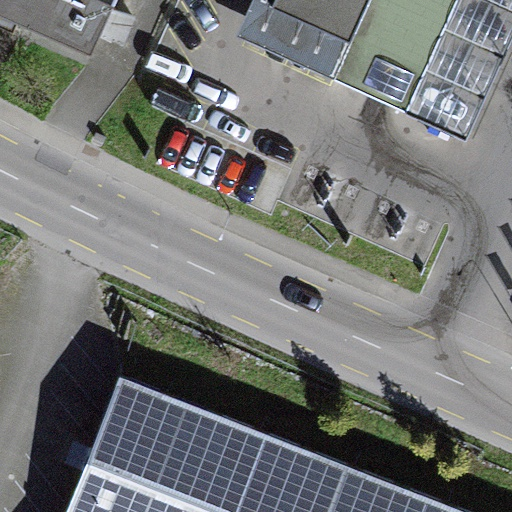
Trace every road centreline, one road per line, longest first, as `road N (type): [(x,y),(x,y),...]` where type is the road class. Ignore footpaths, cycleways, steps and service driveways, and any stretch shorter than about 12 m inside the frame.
road 1 (secondary): [(0,166),(276,302),(511,405)]
road 2 (unknown): [(81,210),(0,430)]
